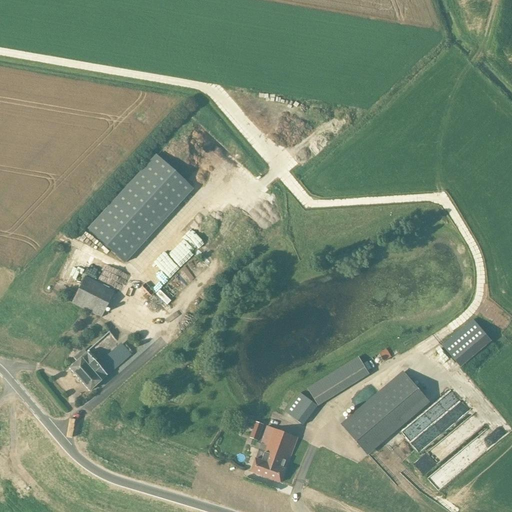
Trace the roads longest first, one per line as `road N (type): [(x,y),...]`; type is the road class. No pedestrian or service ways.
road 1 (unclassified): [(218,511),(91,469),(0,368)]
road 2 (track): [(0,415),(69,491),(101,511)]
